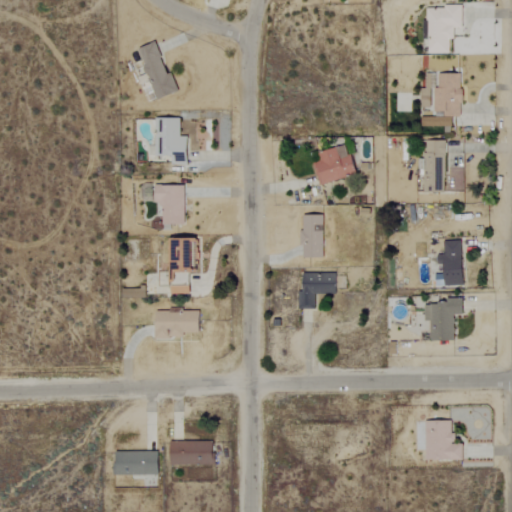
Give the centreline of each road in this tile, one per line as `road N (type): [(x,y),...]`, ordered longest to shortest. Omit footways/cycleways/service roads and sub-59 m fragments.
road 1 (residential): [(0,388),(511,380)]
road 2 (residential): [(252,511),(253,33)]
